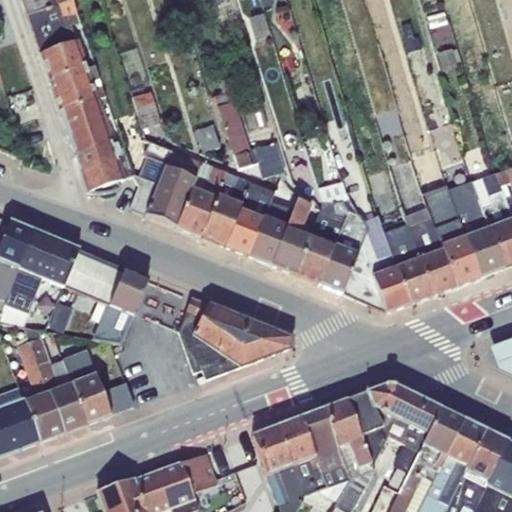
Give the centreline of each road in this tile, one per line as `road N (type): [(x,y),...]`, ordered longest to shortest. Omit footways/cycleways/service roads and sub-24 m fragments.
road 1 (tertiary): [(389,349),(0,192)]
road 2 (secondary): [(0,494),(389,349)]
road 3 (tertiary): [(511,413),(389,349)]
road 4 (secondary): [(389,349),(511,304)]
